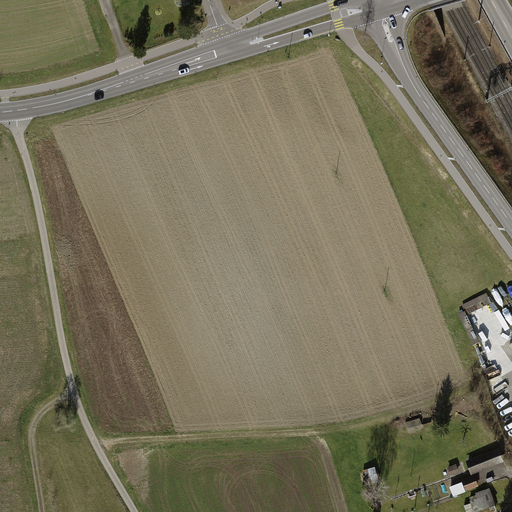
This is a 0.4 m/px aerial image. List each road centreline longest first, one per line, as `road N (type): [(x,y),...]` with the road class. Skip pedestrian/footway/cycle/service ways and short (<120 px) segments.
road 1 (unclassified): [(14,111),(73,386),(94,445),(135,511)]
road 2 (track): [(94,445),(306,436),(402,414)]
road 3 (tertiary): [(381,12),(410,81),(511,224)]
road 4 (tertiary): [(226,51),(14,111)]
road 5 (tertiary): [(226,51),(381,12)]
road 6 (track): [(73,386),(35,419),(30,438),(41,511)]
road 7 (tertiary): [(359,0),(265,29),(226,51)]
